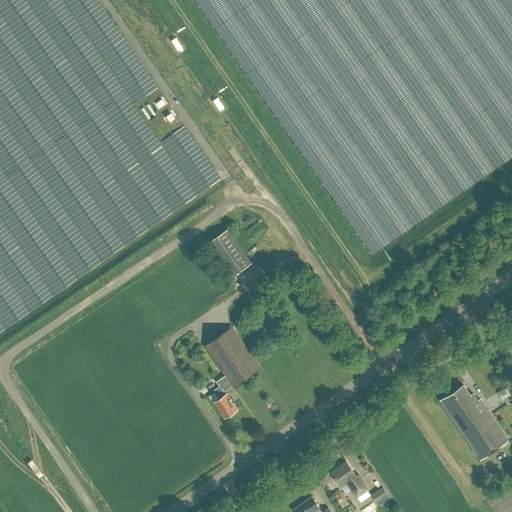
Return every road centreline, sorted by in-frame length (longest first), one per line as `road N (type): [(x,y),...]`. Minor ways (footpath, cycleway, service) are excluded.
road 1 (tertiary): [(172,511),(511,276)]
road 2 (unknown): [(241,464),(163,347),(271,268),(293,261),(315,267)]
road 3 (unknown): [(0,362),(191,237),(236,194)]
road 4 (unknown): [(236,194),(101,0)]
road 5 (unknown): [(94,511),(0,376)]
